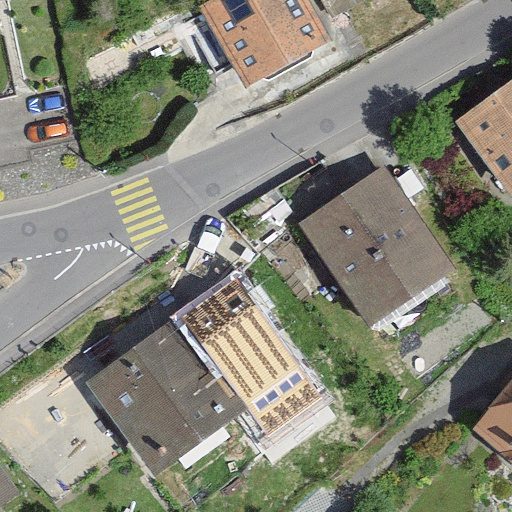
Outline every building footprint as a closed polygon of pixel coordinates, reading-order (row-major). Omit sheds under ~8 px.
[(307,0),(213,0),(200,8),(247,91),(332,43),(307,0)] [(511,81),(456,122),(510,198),(511,196),(511,81)] [(385,166),(300,224),(371,329),(457,271),(385,166)] [(180,315),(86,383),(155,478),(250,409),(180,315)] [(511,350),(507,347),(446,428),(511,476),(511,350)]
